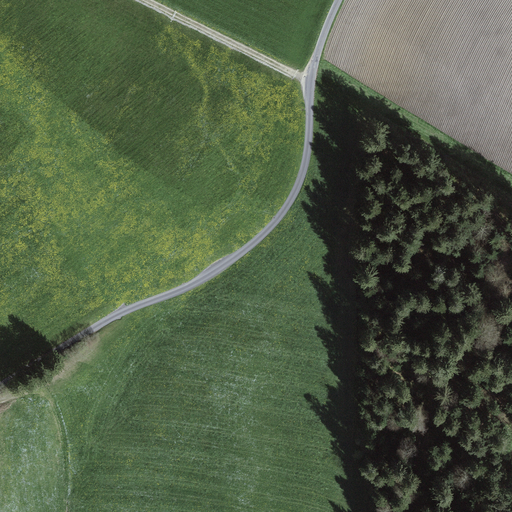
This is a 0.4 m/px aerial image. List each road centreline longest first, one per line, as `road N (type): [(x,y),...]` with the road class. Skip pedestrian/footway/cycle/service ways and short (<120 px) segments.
road 1 (track): [(0,385),(121,312),(215,270),(273,223),(302,172),(310,81),(341,0)]
road 2 (track): [(310,81),(137,0)]
